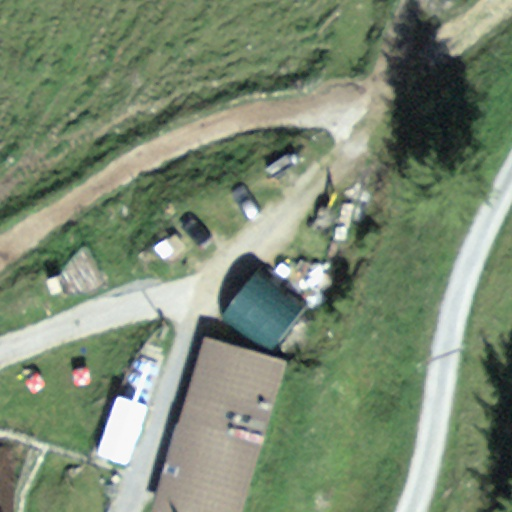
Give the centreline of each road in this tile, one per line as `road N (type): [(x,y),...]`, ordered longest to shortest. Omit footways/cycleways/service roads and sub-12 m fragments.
road 1 (track): [(118,511),(209,303),(371,122),(421,0)]
road 2 (track): [(401,511),(470,189),(511,143)]
